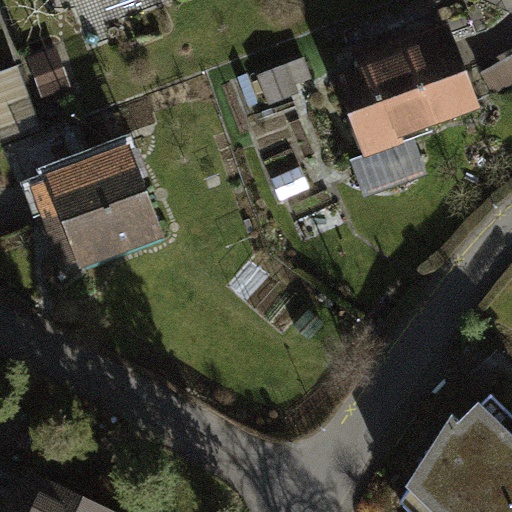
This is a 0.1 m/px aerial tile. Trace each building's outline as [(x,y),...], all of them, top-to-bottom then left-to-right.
[(455,29),(338,69),(367,156),(484,116),(455,29)] [(18,70),(0,76),(0,142),(40,129),(18,70)] [(131,154),(46,182),(75,267),(160,238),(131,154)] [(511,511),(511,447),(472,405),(400,474),(435,511),(511,511)] [(82,511),(89,500),(41,476),(22,511),(82,511)] [(112,511),(89,500),(82,511),(112,511)]
